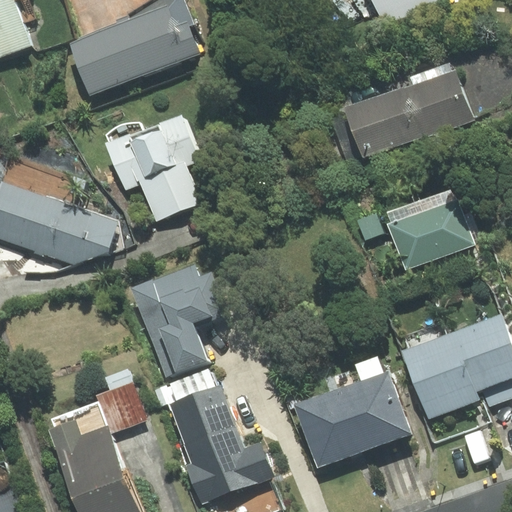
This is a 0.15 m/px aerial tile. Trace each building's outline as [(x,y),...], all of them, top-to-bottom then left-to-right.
[(20,0),(0,0),(0,67),(39,54),(20,0)] [(374,0),(388,33),(447,8),(443,0),(374,0)] [(181,33),(175,17),(74,52),(92,103),(204,65),(192,29),(181,33)] [(347,115),(364,168),(478,131),(460,78),(347,115)] [(201,170),(179,128),(107,154),(129,197),(142,190),(161,228),(208,211),(190,176),(201,170)] [(0,212),(0,247),(73,271),(120,258),(130,230),(7,190),(0,212)] [(206,284),(203,274),(138,296),(160,359),(169,356),(179,384),(214,372),(201,334),(234,322),(219,280),(206,284)] [(406,360),(432,425),(486,406),(483,400),(511,388),(511,332),(508,322),(406,360)] [(359,373),(365,390),(299,413),(321,475),(417,443),(395,377),(391,378),(386,364),(359,373)] [(142,511),(113,439),(150,424),(129,374),(107,384),(112,396),(97,402),(99,406),(100,408),(47,430),(80,511),(142,511)] [(246,459),(219,386),(215,379),(174,394),(178,407),(169,410),(193,470),(190,471),(204,508),(278,481),(267,451),(246,459)] [(24,511),(15,492),(0,498),(0,511),(24,511)]
